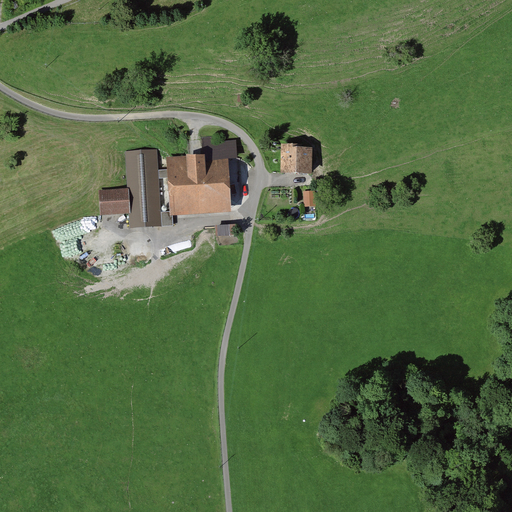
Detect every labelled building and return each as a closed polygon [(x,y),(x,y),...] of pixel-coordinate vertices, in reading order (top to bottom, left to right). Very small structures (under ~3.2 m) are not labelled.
[(170,219),(233,216),(230,156),(216,157),(216,147),(203,148),(203,157),(167,159),(170,219)] [(280,177),(312,179),(313,153),(304,153),(304,148),(282,147),(280,177)] [(162,230),(158,151),(125,153),(127,191),(99,193),(100,217),(129,216),(130,232),(162,230)] [(314,193),(304,193),(304,208),(315,207),(314,193)] [(215,227),(215,238),(237,237),(237,227),(215,227)]
